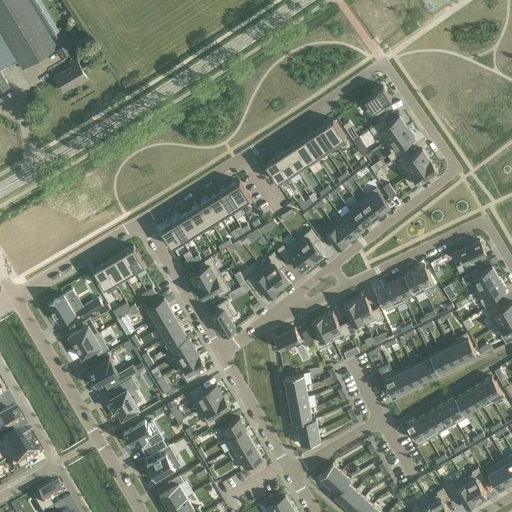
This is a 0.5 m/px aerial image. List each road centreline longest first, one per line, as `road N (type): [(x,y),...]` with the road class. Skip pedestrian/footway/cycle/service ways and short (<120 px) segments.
road 1 (residential): [(335,265),(457,168),(386,67),(141,221)]
road 2 (secondary): [(0,190),(300,0)]
road 3 (unclassified): [(140,511),(15,297)]
road 4 (residential): [(511,267),(483,220),(346,287)]
road 5 (residential): [(141,221),(221,352)]
road 6 (residential): [(141,221),(15,297)]
road 7 (residential): [(221,352),(292,473)]
